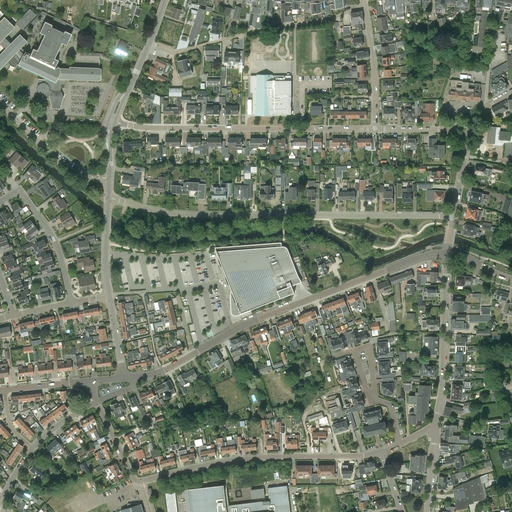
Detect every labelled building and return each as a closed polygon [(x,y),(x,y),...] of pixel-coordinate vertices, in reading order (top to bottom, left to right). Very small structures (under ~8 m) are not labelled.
[(261,0),(261,6),(262,6),(267,6),(267,11),(272,11),(272,3),(273,0),(274,0),(273,0),(261,0)] [(301,2),(300,0),(293,0),(293,3),(293,10),(295,10),(295,13),(298,13),(298,9),(299,9),(299,4),(296,4),(296,1),(301,2)] [(309,4),(312,4),(312,0),(302,0),(302,3),(301,3),(301,9),(305,9),(305,7),(309,7),(309,4)] [(385,0),(386,6),(388,6),(389,14),(395,14),(397,13),(395,0),(385,0)] [(403,6),(402,0),(395,0),(397,13),(397,15),(398,15),(403,14),(404,14),(403,6)] [(421,7),(421,3),(420,0),(409,0),(410,6),(411,12),(417,11),(416,7),(421,7)] [(422,0),(422,2),(427,1),(428,9),(432,9),(431,1),(430,0),(422,0)] [(445,9),(445,7),(446,4),(445,0),(435,0),(435,8),(442,9),(442,14),(445,14),(445,9)] [(455,7),(455,11),(454,16),(456,16),(456,11),(459,12),(459,8),(461,8),(461,10),(466,11),(466,7),(467,7),(467,0),(457,0),(457,7),(455,7)] [(482,0),(482,12),(481,16),(481,21),(480,28),(480,29),(478,46),(484,47),(488,12),(491,13),(492,6),(493,6),(493,5),(493,0),(482,0)] [(510,7),(511,0),(495,0),(495,5),(494,10),(492,21),(497,22),(501,22),(503,12),(502,12),(503,7),(505,7),(505,6),(510,7)] [(322,3),(317,3),(312,4),(312,15),(323,12),(322,3)] [(222,18),(225,19),(229,20),(231,11),(232,8),(225,6),(222,18)] [(240,18),(242,8),(236,6),(234,16),(240,18)] [(178,20),(181,10),(174,8),(171,17),(178,20)] [(205,10),(199,8),(190,40),(196,42),(205,10)] [(22,29),(36,15),(29,9),(18,20),(15,23),(22,29)] [(362,28),(361,24),(364,23),(362,12),(351,14),(353,25),(355,25),(356,29),(358,28),(359,30),(362,30),(362,28)] [(0,43),(1,44),(5,49),(0,54),(0,68),(3,66),(7,61),(11,65),(15,67),(17,64),(47,78),(46,79),(39,79),(39,81),(39,84),(37,86),(37,88),(37,90),(38,92),(39,94),(41,95),(42,95),(42,99),(50,100),(51,107),(52,109),(60,109),(63,97),(61,92),(60,92),(60,89),(61,80),(98,81),(100,80),(101,69),(99,68),(61,67),(61,66),(60,65),(59,65),(57,67),(55,66),(58,60),(54,58),(61,43),(66,45),(71,34),(64,31),(64,32),(51,26),(52,25),(45,22),(40,32),(44,35),(37,50),(33,48),(29,57),(28,57),(29,53),(25,52),(21,48),(27,42),(19,35),(10,44),(4,38),(15,27),(4,17),(0,21),(0,43)] [(379,30),(387,29),(385,17),(377,19),(379,30)] [(439,30),(448,29),(445,17),(437,19),(439,30)] [(212,33),(219,34),(222,22),(212,21),(212,25),(213,25),(212,33)] [(379,41),(380,42),(380,43),(387,42),(393,41),(392,34),(379,36),(378,38),(379,41)] [(355,47),(363,45),(362,38),(354,39),(355,47)] [(125,57),(128,50),(125,48),(127,44),(120,41),(115,52),(125,57)] [(387,46),(387,47),(381,48),(382,54),(389,53),(388,49),(392,48),(392,45),(387,46)] [(368,50),(356,52),(352,53),(352,56),(357,56),(358,60),(369,58),(368,50)] [(230,66),(232,66),(232,51),(228,51),(228,52),(225,52),(225,58),(224,58),(224,63),(228,63),(229,64),(230,66)] [(242,66),(243,57),(239,57),(240,53),(236,53),(236,51),(232,51),(232,66),(234,66),(235,65),(236,63),(239,63),(239,66),(242,66)] [(384,66),(391,65),(390,60),(394,59),(394,55),(389,56),(385,57),(386,58),(383,59),(383,62),(382,63),(382,65),(383,65),(384,65),(384,66)] [(155,64),(154,68),(158,70),(169,75),(172,66),(166,64),(167,63),(157,59),(155,64)] [(180,78),(192,74),(190,67),(188,67),(186,60),(178,62),(180,69),(178,70),(180,78)] [(157,74),(158,70),(154,68),(152,68),(151,70),(150,70),(147,76),(154,80),(155,79),(165,83),(167,79),(157,74)] [(389,68),(389,70),(385,70),(385,77),(392,77),(391,72),(394,71),(394,68),(389,68)] [(506,77),(504,73),(491,80),(494,84),(491,85),(496,94),(500,92),(501,92),(503,90),(508,87),(503,79),(506,77)] [(253,114),(291,114),(291,107),(291,101),(291,80),(291,76),(250,76),(250,93),(253,93),(253,102),(253,114)] [(207,79),(207,87),(218,87),(218,92),(221,92),(221,79),(207,79)] [(449,98),(456,99),(464,99),(479,101),(480,93),(481,90),(480,90),(480,84),(468,83),(462,82),(462,81),(451,80),(450,86),(449,86),(449,90),(449,98)] [(384,90),(393,89),(393,81),(383,81),(384,90)] [(367,85),(359,85),(359,83),(355,83),(355,87),(358,87),(358,93),(362,93),(362,92),(367,92),(367,85)] [(387,101),(397,100),(397,92),(390,92),(390,97),(387,97),(387,101)] [(146,100),(145,111),(151,112),(152,102),(154,98),(144,94),(142,99),(146,100)] [(206,115),(213,115),(213,106),(211,106),(211,104),(207,104),(207,97),(203,97),(203,98),(203,103),(203,105),(206,105),(206,115)] [(193,113),(195,113),(195,106),(194,106),(195,102),(190,101),(190,98),(182,98),(181,103),(187,103),(187,114),(193,114),(193,113)] [(197,98),(197,102),(195,102),(194,106),(195,106),(195,113),(195,115),(196,116),(199,116),(200,115),(200,114),(201,114),(201,103),(203,103),(203,98),(197,98)] [(319,103),(319,107),(312,107),(312,115),(322,115),(322,106),(327,106),(327,99),(321,99),(321,103),(319,103)] [(341,118),(349,118),(349,112),(342,112),(342,105),(342,100),(340,100),(340,105),(339,105),(339,109),(340,109),(340,112),(341,118)] [(164,114),(172,114),(172,107),(167,107),(168,101),(164,101),(164,104),(164,114)] [(176,107),(172,107),(172,114),(180,114),(180,101),(176,101),(176,107)] [(404,113),(404,116),(405,117),(405,120),(414,120),(414,114),(418,114),(418,101),(415,101),(415,106),(412,106),(412,109),(405,109),(405,112),(404,113)] [(506,105),(507,105),(506,101),(492,108),(496,116),(507,110),(506,107),(507,107),(506,105)] [(433,120),(433,115),(433,104),(423,104),(423,114),(421,114),(421,120),(433,120)] [(331,118),(341,118),(340,112),(333,112),(333,105),(330,105),(330,109),(331,109),(331,112),(331,118)] [(383,109),(383,118),(395,118),(395,109),(383,109)] [(487,143),(495,144),(497,144),(499,144),(499,143),(500,142),(506,143),(505,158),(511,158),(511,132),(500,131),(500,127),(488,126),(488,127),(488,135),(487,135),(488,135),(487,143)] [(147,138),(147,145),(147,149),(151,149),(151,145),(157,145),(157,138),(147,138)] [(201,138),(194,138),(194,146),(194,150),(201,150),(201,154),(204,154),(204,148),(204,141),(201,141),(201,138)] [(246,148),(242,148),(242,138),(235,138),(235,146),(235,150),(242,150),(242,154),(246,154),(246,148)] [(259,146),(259,138),(250,138),(250,146),(250,147),(250,148),(253,148),(257,148),(257,146),(259,146)] [(300,145),(300,138),(294,138),(294,143),(291,143),(291,147),(294,147),(294,145),(300,145)] [(310,140),(307,140),(307,138),(300,138),(300,145),(307,145),(307,147),(310,147),(311,140),(310,140)] [(322,149),(322,139),(314,139),(314,146),(318,146),(318,152),(321,152),(321,150),(322,150),(322,149)] [(337,150),(340,150),(340,139),(334,139),(334,141),(330,141),(330,147),(337,147),(336,150),(337,150)] [(347,141),(347,139),(340,139),(340,150),(343,150),(343,148),(350,149),(350,141),(347,141)] [(358,146),(365,146),(365,139),(358,139),(358,141),(354,141),(354,148),(358,148),(358,146)] [(375,141),(372,141),(372,139),(365,139),(365,146),(372,146),(372,150),(375,150),(375,141)] [(383,146),(390,146),(390,139),(383,139),(383,141),(380,141),(380,148),(383,148),(383,146)] [(397,141),(397,139),(390,139),(390,146),(397,146),(397,148),(400,148),(400,141),(397,141)] [(418,141),(416,141),(416,139),(408,139),(408,142),(404,142),(404,145),(408,145),(408,146),(410,146),(410,149),(415,149),(415,146),(416,146),(416,144),(418,144),(418,141)] [(444,158),(445,146),(436,145),(437,140),(430,140),(429,157),(444,158)] [(124,146),(123,147),(123,151),(124,152),(124,153),(131,153),(131,147),(139,146),(139,147),(142,147),(142,141),(138,141),(138,142),(131,142),(124,142),(124,146)] [(22,168),(27,162),(16,152),(9,161),(16,166),(18,163),(20,165),(19,166),(22,168)] [(34,182),(40,175),(36,172),(33,169),(34,168),(32,166),(23,177),(25,179),(27,176),(30,178),(34,182)] [(475,174),(476,174),(476,175),(479,176),(480,175),(490,177),(492,169),(476,166),(475,174)] [(245,188),(236,188),(236,198),(241,198),(241,199),(243,199),(243,200),(243,199),(246,199),(246,200),(246,199),(248,199),(248,198),(251,198),(251,179),(249,179),(249,173),(257,173),(257,167),(245,167),(245,188)] [(139,187),(141,172),(135,171),(134,177),(124,176),(122,183),(131,185),(131,186),(139,187)] [(445,171),(435,171),(428,171),(428,175),(435,176),(435,180),(448,181),(448,175),(445,175),(445,171)] [(164,192),(164,184),(165,177),(159,177),(159,184),(147,183),(146,189),(153,189),(153,191),(153,194),(157,194),(157,191),(164,192)] [(43,181),(45,183),(39,188),(44,195),(42,196),(44,198),(55,190),(53,187),(50,189),(46,183),(48,181),(46,178),(43,181)] [(375,192),(372,192),(372,187),(368,187),(368,188),(366,188),(366,180),(360,180),(360,192),(364,192),(363,199),(367,199),(367,200),(373,200),(373,196),(374,196),(375,192)] [(172,193),(181,194),(181,186),(184,186),(184,182),(179,182),(179,186),(172,186),(172,181),(169,181),(168,189),(172,190),(172,193)] [(189,182),(184,182),(184,186),(181,186),(181,194),(189,194),(189,190),(189,182)] [(213,199),(226,199),(226,195),(227,195),(232,195),(232,183),(227,183),(227,187),(226,187),(220,187),(220,188),(218,188),(218,187),(213,187),(213,191),(212,191),(212,199),(213,199)] [(316,200),(316,193),(320,193),(320,184),(316,184),(308,184),(308,189),(306,189),(306,195),(308,195),(308,200),(316,200)] [(265,197),(265,199),(271,199),(271,197),(274,197),(274,191),(274,188),(271,188),(271,185),(265,185),(265,190),(260,190),(260,197),(265,197)] [(329,185),(329,188),(325,188),(324,200),(332,200),(332,191),(335,191),(335,185),(329,185)] [(392,201),(393,201),(393,189),(393,186),(389,186),(389,189),(384,189),(384,185),(379,185),(379,195),(385,195),(385,201),(389,201),(389,202),(390,203),(391,203),(392,202),(392,201)] [(297,199),(297,187),(289,187),(289,192),(285,192),(285,199),(297,199)] [(412,194),(412,187),(407,188),(407,194),(403,194),(403,198),(403,202),(412,202),(412,194)] [(434,191),(428,190),(427,197),(434,197),(434,201),(441,201),(441,200),(443,200),(443,198),(444,198),(445,193),(440,192),(440,191),(435,191),(434,191)] [(352,199),(352,200),(356,200),(356,192),(347,192),(347,199),(352,199)] [(487,199),(488,196),(482,194),(472,192),(471,196),(469,196),(468,200),(470,200),(470,201),(483,203),(484,198),(487,199)] [(61,210),(67,205),(62,199),(61,200),(57,196),(52,200),(54,202),(51,203),(54,206),(56,204),(61,210)] [(507,213),(511,198),(506,196),(503,206),(501,212),(507,213)] [(19,215),(17,212),(21,210),(17,202),(10,206),(14,212),(12,213),(15,218),(14,218),(18,225),(22,222),(20,219),(21,218),(19,215)] [(479,220),(480,215),(481,215),(482,211),(477,210),(468,209),(467,214),(466,214),(466,217),(467,217),(467,218),(479,220)] [(4,210),(0,212),(0,215),(3,221),(9,217),(10,220),(13,218),(9,211),(6,213),(4,210)] [(69,213),(59,218),(65,228),(70,225),(70,226),(75,223),(69,213)] [(25,228),(27,231),(34,226),(30,220),(23,225),(22,223),(18,226),(21,231),(25,228)] [(474,226),(465,225),(464,225),(463,227),(464,229),(466,229),(465,234),(472,235),(473,231),(479,232),(480,228),(474,227),(474,226)] [(32,237),(39,232),(34,226),(27,231),(30,235),(26,237),(29,242),(33,239),(32,237)] [(88,243),(95,242),(94,236),(85,238),(86,241),(78,242),(78,241),(74,242),(75,248),(79,247),(80,253),(89,251),(88,243)] [(43,248),(46,246),(43,239),(36,243),(34,244),(35,247),(37,246),(38,249),(36,250),(38,253),(44,250),(43,248)] [(9,246),(7,240),(0,242),(0,249),(0,250),(3,249),(4,252),(13,249),(11,245),(9,246)] [(21,247),(23,251),(34,245),(32,242),(21,247)] [(294,293),(292,286),(296,284),(301,282),(302,282),(298,276),(288,249),(287,249),(287,248),(286,247),(285,247),(284,246),(283,246),(282,246),(281,243),(215,248),(220,259),(218,260),(221,268),(226,279),(228,285),(231,292),(231,311),(232,313),(233,314),(234,315),(236,316),(238,316),(254,309),(255,309),(254,308),(294,293)] [(3,257),(5,263),(14,260),(12,255),(14,254),(13,250),(5,253),(6,256),(3,257)] [(39,264),(43,263),(52,260),(50,253),(41,256),(40,253),(36,255),(38,261),(39,264)] [(329,261),(322,264),(319,258),(316,260),(318,265),(322,275),(328,273),(326,267),(334,264),(332,257),(328,259),(329,261)] [(89,258),(80,259),(81,266),(84,265),(85,271),(94,269),(92,260),(89,260),(89,258)] [(14,260),(5,263),(7,270),(10,269),(11,272),(19,269),(18,265),(16,266),(14,260)] [(52,260),(43,263),(45,267),(40,268),(42,274),(47,272),(46,270),(54,267),(52,260)] [(10,277),(12,284),(21,281),(19,276),(23,275),(23,272),(29,270),(28,267),(17,271),(18,274),(10,277)] [(390,279),(392,284),(394,284),(399,282),(403,281),(414,277),(411,271),(390,279)] [(431,272),(431,273),(421,273),(421,272),(417,272),(417,286),(421,286),(421,276),(431,277),(430,280),(437,280),(437,272),(431,272)] [(93,276),(78,279),(81,290),(95,288),(93,276)] [(464,286),(471,287),(471,282),(472,282),(472,277),(465,277),(464,276),(457,276),(456,285),(464,285),(464,286)] [(22,284),(21,281),(12,284),(15,290),(22,287),(23,290),(33,287),(32,284),(27,285),(26,283),(22,284)] [(388,281),(383,283),(386,292),(391,289),(388,281)] [(61,296),(62,296),(61,292),(62,291),(61,287),(60,287),(60,286),(56,286),(56,283),(52,284),(52,285),(50,286),(52,294),(54,293),(55,297),(57,297),(58,298),(61,297),(61,296)] [(386,292),(383,283),(377,285),(380,294),(386,292)] [(406,294),(415,294),(414,285),(406,285),(406,290),(404,291),(404,293),(406,293),(406,294)] [(365,299),(369,298),(370,303),(376,300),(372,286),(366,288),(367,292),(364,294),(365,299)] [(49,298),(48,292),(47,287),(39,289),(41,300),(49,298)] [(427,296),(436,296),(438,295),(438,292),(437,291),(437,289),(427,288),(427,289),(425,289),(424,292),(425,292),(424,295),(427,296)] [(20,304),(29,301),(27,297),(30,295),(28,290),(22,292),(23,296),(17,298),(16,298),(16,299),(17,302),(18,303),(19,303),(20,304)] [(507,301),(509,293),(498,290),(496,298),(507,301)] [(362,302),(364,301),(363,297),(361,298),(359,292),(353,295),(358,308),(357,304),(359,304),(361,309),(365,308),(362,302)] [(118,295),(118,299),(133,299),(133,305),(142,305),(142,299),(140,299),(140,295),(118,295)] [(347,297),(350,303),(351,306),(354,305),(355,309),(358,308),(353,295),(347,297)] [(344,298),(338,300),(341,306),(343,306),(345,312),(348,311),(344,298)] [(341,306),(338,300),(333,302),(335,309),(337,315),(343,313),(341,306)] [(162,309),(172,307),(171,301),(165,302),(165,301),(158,302),(160,310),(162,310),(162,309)] [(393,301),(392,302),(387,302),(390,332),(397,332),(393,301)] [(332,317),(330,311),(327,304),(322,306),(324,313),(327,311),(330,318),(332,317)] [(120,309),(121,315),(127,314),(126,310),(130,310),(130,311),(133,310),(132,307),(120,309)] [(311,311),(309,312),(312,320),(314,325),(317,324),(315,319),(315,318),(318,318),(315,310),(311,311)] [(306,313),(304,314),(307,322),(309,327),(308,327),(310,332),(314,331),(312,326),(314,325),(312,320),(309,312),(307,312),(306,313)] [(175,319),(174,313),(168,314),(168,317),(164,318),(164,316),(161,317),(162,321),(162,322),(175,319)] [(302,314),(298,316),(301,324),(304,323),(306,328),(308,327),(309,327),(307,322),(304,314),(302,314)] [(457,315),(457,320),(451,319),(451,329),(464,330),(464,329),(466,330),(466,324),(464,324),(464,320),(465,320),(466,316),(457,315)] [(54,316),(47,318),(48,323),(47,323),(48,327),(59,325),(57,316),(54,317),(54,316)] [(122,321),(123,327),(129,326),(128,322),(132,321),(132,323),(135,322),(134,318),(122,321)] [(289,326),(293,324),(291,318),(284,320),(290,336),(293,335),(291,329),(290,330),(289,326)] [(170,322),(170,326),(177,325),(175,319),(162,322),(162,321),(155,323),(156,327),(166,325),(166,323),(170,322)] [(280,329),(283,328),(287,339),(290,338),(289,336),(290,336),(284,320),(277,323),(280,329)] [(438,329),(438,320),(427,320),(427,321),(422,320),(422,328),(426,328),(426,329),(438,329)] [(34,326),(38,325),(37,321),(33,322),(33,321),(26,323),(27,328),(28,331),(33,330),(32,327),(34,326)] [(378,331),(380,331),(379,322),(371,323),(372,334),(378,334),(378,331)] [(16,326),(17,330),(20,329),(20,330),(22,329),(23,332),(28,331),(27,328),(26,323),(19,324),(19,325),(16,326)] [(5,336),(11,335),(9,326),(3,327),(5,336)] [(362,331),(363,332),(358,333),(358,332),(357,332),(361,342),(368,339),(366,333),(369,332),(367,326),(364,327),(365,330),(362,331)] [(276,340),(273,330),(268,331),(266,327),(260,329),(266,346),(268,345),(267,343),(268,343),(267,340),(265,335),(269,333),(272,342),(276,340)] [(266,346),(260,329),(253,332),(255,338),(259,337),(261,342),(263,349),(266,348),(266,346)] [(137,334),(137,330),(124,333),(125,339),(131,338),(131,335),(137,334)] [(355,344),(361,342),(357,332),(352,334),(351,332),(348,333),(350,338),(352,338),(355,344)] [(344,337),(338,338),(342,348),(348,346),(346,340),(349,339),(347,333),(343,334),(344,337)] [(247,343),(248,342),(245,335),(238,338),(241,346),(242,345),(243,347),(247,349),(248,345),(247,343)] [(437,354),(438,337),(424,337),(424,342),(428,343),(428,348),(424,348),(424,354),(437,354)] [(456,346),(457,346),(466,346),(466,337),(456,337),(456,346)] [(230,342),(233,349),(231,350),(234,357),(239,355),(239,356),(243,354),(239,346),(241,346),(238,338),(230,342)] [(342,348),(338,338),(339,340),(334,341),(334,340),(331,341),(330,338),(327,339),(329,345),(332,344),(334,350),(341,348),(342,348)] [(173,341),(179,352),(185,349),(180,340),(179,341),(179,340),(177,341),(176,339),(173,341)] [(376,346),(376,349),(387,348),(387,343),(390,342),(390,339),(383,340),(384,343),(377,343),(377,346),(376,346)] [(257,346),(255,346),(253,340),(250,341),(253,348),(251,348),(253,353),(258,350),(257,346)] [(171,350),(174,355),(179,352),(173,341),(169,342),(170,345),(172,344),(174,348),(171,350)] [(168,358),(174,355),(171,350),(168,351),(166,347),(167,347),(166,344),(162,346),(168,358)] [(160,356),(163,361),(168,358),(162,346),(159,348),(160,350),(161,350),(163,354),(160,356)] [(387,348),(376,349),(377,353),(378,353),(378,355),(385,355),(385,358),(393,357),(392,352),(387,353),(387,348)] [(214,364),(215,363),(216,366),(224,362),(222,359),(223,359),(217,349),(208,355),(214,364)] [(135,367),(132,351),(128,352),(129,358),(127,358),(129,369),(135,367)] [(132,351),(135,367),(141,366),(139,352),(133,353),(133,351),(132,351)] [(139,352),(141,366),(147,365),(145,352),(141,353),(142,357),(140,358),(139,352)] [(145,352),(147,365),(153,364),(152,358),(149,358),(148,354),(145,355),(145,352)] [(462,352),(457,352),(457,354),(456,354),(455,362),(466,362),(467,355),(466,355),(466,352),(462,352)] [(104,366),(103,359),(102,353),(98,354),(99,357),(95,357),(96,367),(104,366)] [(103,359),(104,366),(111,365),(110,355),(105,356),(105,353),(102,353),(103,359)] [(79,355),(75,355),(77,369),(84,368),(83,362),(83,357),(80,357),(79,355)] [(86,361),(83,362),(84,368),(91,367),(90,358),(86,358),(86,361)] [(235,368),(231,358),(225,361),(230,371),(235,368)] [(341,364),(343,368),(352,365),(350,359),(346,361),(345,358),(336,361),(337,364),(337,365),(341,364)] [(378,369),(389,368),(389,364),(392,363),(392,359),(385,359),(385,362),(379,363),(379,365),(378,366),(378,369)] [(67,364),(64,364),(65,371),(72,370),(71,360),(66,360),(67,364)] [(65,371),(64,364),(61,364),(61,361),(56,362),(58,372),(65,371)] [(425,363),(425,365),(421,365),(421,376),(425,376),(425,375),(434,375),(435,375),(435,371),(434,371),(434,367),(429,367),(429,363),(425,363)] [(45,373),(45,366),(42,367),(41,364),(37,364),(38,374),(45,373)] [(258,367),(260,373),(273,370),(271,364),(258,367)] [(340,374),(342,378),(351,375),(350,373),(354,371),(352,365),(343,368),(344,373),(340,374)] [(19,376),(26,375),(25,369),(23,369),(22,366),(18,367),(19,376)] [(389,368),(378,369),(379,373),(380,373),(380,375),(387,374),(387,377),(395,377),(395,373),(389,374),(389,368)] [(194,369),(185,374),(189,380),(197,376),(194,369)] [(189,380),(185,374),(184,373),(178,376),(183,385),(189,382),(188,381),(189,380)] [(351,378),(351,375),(342,378),(343,382),(347,381),(348,385),(357,383),(356,377),(351,378)] [(164,383),(167,390),(170,395),(176,393),(170,380),(167,382),(166,381),(164,383)] [(395,389),(394,385),(397,384),(396,380),(387,381),(388,384),(382,385),(381,386),(381,389),(382,389),(382,390),(383,390),(384,394),(386,394),(386,395),(392,394),(392,393),(393,393),(393,390),(395,389)] [(457,386),(453,385),(452,392),(461,393),(462,389),(470,390),(471,385),(470,385),(470,382),(463,381),(463,385),(457,384),(457,386)] [(495,382),(490,383),(491,388),(493,393),(498,391),(495,382)] [(159,394),(167,390),(164,383),(164,384),(156,387),(159,394)] [(346,391),(347,395),(356,392),(355,390),(359,388),(357,383),(348,385),(349,390),(346,391)] [(430,397),(430,386),(419,386),(419,396),(409,396),(409,404),(415,404),(414,413),(410,412),(410,415),(409,415),(409,423),(417,424),(417,420),(424,420),(425,413),(428,413),(428,412),(430,412),(430,408),(428,408),(428,397),(430,397)] [(154,396),(155,396),(152,389),(146,391),(146,392),(151,403),(154,402),(153,400),(156,399),(154,396)] [(139,394),(143,402),(144,404),(150,402),(151,404),(151,403),(146,392),(146,391),(139,394)] [(352,398),(353,403),(363,400),(361,394),(357,395),(356,392),(347,395),(348,399),(352,398)] [(461,397),(461,393),(452,392),(452,399),(456,399),(456,400),(465,401),(465,397),(461,397)] [(330,414),(343,410),(339,398),(338,398),(337,395),(327,398),(328,401),(326,402),(327,407),(329,407),(330,408),(328,409),(330,414)] [(132,407),(139,405),(135,396),(129,399),(132,407)] [(363,400),(353,403),(355,407),(351,408),(352,412),(359,410),(359,407),(365,406),(363,400)] [(61,413),(62,413),(65,411),(64,410),(67,408),(64,404),(65,403),(65,401),(64,401),(64,402),(62,402),(62,405),(58,408),(61,413)] [(114,413),(116,418),(120,416),(120,418),(124,416),(123,413),(122,413),(122,412),(126,410),(123,402),(118,404),(117,403),(111,406),(112,409),(111,409),(113,414),(114,413)] [(452,412),(456,413),(462,414),(463,408),(453,406),(452,407),(446,405),(443,416),(450,417),(451,413),(452,413),(452,412)] [(55,417),(61,413),(58,408),(57,409),(56,407),(50,411),(52,413),(55,417)] [(365,436),(386,431),(384,423),(383,423),(381,418),(382,418),(380,410),(373,412),(374,413),(370,414),(369,413),(363,414),(365,422),(367,427),(363,428),(365,433),(365,436)] [(46,417),(49,421),(55,417),(52,413),(49,415),(47,412),(45,414),(44,415),(45,417),(46,417)] [(309,422),(324,417),(322,412),(308,417),(309,422)] [(93,433),(96,431),(94,428),(92,423),(96,421),(92,415),(86,418),(93,433)] [(19,427),(23,423),(18,417),(14,421),(19,427)] [(46,417),(45,417),(39,421),(42,426),(49,421),(46,417)] [(93,433),(86,418),(79,422),(83,428),(87,426),(89,430),(88,430),(90,434),(93,433)] [(342,431),(348,429),(346,421),(344,422),(344,419),(340,420),(341,423),(339,423),(342,431)] [(335,433),(342,431),(339,423),(338,424),(337,421),(334,422),(334,425),(332,425),(335,433)] [(19,427),(24,432),(29,428),(23,423),(19,427)] [(73,434),(79,430),(75,424),(69,429),(73,434)] [(453,431),(457,432),(458,425),(447,424),(446,425),(445,425),(443,426),(443,427),(444,428),(446,428),(445,435),(443,434),(443,439),(446,439),(446,441),(476,444),(476,447),(479,447),(479,444),(485,444),(485,437),(479,437),(460,435),(460,436),(453,436),(453,431)] [(500,426),(489,425),(488,438),(500,439),(500,435),(503,435),(503,430),(500,430),(500,426)] [(34,434),(29,428),(24,432),(30,438),(34,434)] [(313,439),(320,439),(320,432),(315,432),(315,428),(311,428),(311,433),(313,433),(313,439)] [(324,433),(320,432),(320,439),(326,440),(327,434),(328,434),(328,428),(324,428),(324,433)] [(10,434),(5,429),(1,433),(6,438),(10,434)] [(73,434),(69,429),(64,433),(68,438),(70,436),(73,440),(74,440),(73,439),(76,438),(73,434)] [(127,443),(133,440),(132,437),(135,435),(133,432),(124,437),(127,443)] [(229,453),(228,447),(224,448),(224,442),(223,443),(223,438),(217,439),(217,441),(218,448),(221,448),(222,454),(229,453)] [(51,443),(58,451),(61,449),(62,450),(64,448),(60,443),(60,444),(55,439),(51,443)] [(228,447),(229,453),(236,451),(235,441),(234,439),(227,440),(228,447)] [(135,443),(133,440),(127,443),(130,449),(139,445),(138,442),(135,443)] [(249,450),(249,445),(245,445),(244,440),(241,440),(242,451),(249,450)] [(18,443),(17,445),(14,449),(19,453),(23,446),(18,443)] [(55,454),(58,451),(51,443),(46,447),(50,452),(50,453),(54,457),(56,455),(55,454)] [(95,457),(99,455),(103,453),(109,450),(106,443),(100,446),(102,450),(97,452),(98,452),(94,454),(95,457)] [(450,453),(456,453),(457,454),(457,451),(454,451),(455,445),(449,445),(449,444),(441,443),(440,454),(444,455),(444,454),(450,454),(450,453)] [(211,445),(212,450),(208,450),(209,456),(216,454),(214,444),(211,445)] [(209,456),(208,450),(204,451),(203,446),(200,447),(202,457),(209,456)] [(190,449),(191,454),(187,455),(189,460),(196,458),(193,448),(190,449)] [(14,459),(19,453),(14,449),(10,456),(14,459)] [(511,451),(511,449),(499,453),(502,464),(510,462),(511,464),(511,451)] [(113,456),(109,450),(103,453),(99,455),(101,457),(101,458),(105,456),(106,459),(113,456)] [(189,460),(187,455),(184,455),(182,451),(179,451),(181,462),(189,460)] [(170,454),(171,459),(167,460),(169,465),(176,463),(173,453),(170,454)] [(412,455),(412,456),(412,457),(411,457),(411,463),(410,470),(425,472),(426,456),(424,456),(424,454),(420,454),(415,453),(414,454),(412,455)] [(49,463),(52,459),(48,454),(44,458),(49,463)] [(455,462),(456,465),(457,468),(463,467),(460,455),(454,456),(445,458),(446,464),(455,462)] [(10,465),(14,459),(10,456),(6,462),(10,465)] [(169,465),(167,460),(164,461),(162,456),(159,457),(161,467),(169,465)] [(147,465),(149,470),(156,468),(153,458),(146,460),(147,465)] [(141,472),(149,470),(147,465),(143,466),(142,461),(139,462),(141,472)] [(376,466),(375,466),(374,461),(365,463),(365,465),(359,466),(360,473),(366,472),(367,474),(371,474),(371,471),(376,470),(376,469),(376,468),(376,466)] [(85,462),(81,464),(85,473),(89,471),(85,462)] [(116,462),(108,466),(108,465),(104,467),(107,473),(118,468),(116,462)] [(39,481),(40,478),(46,471),(35,463),(29,471),(37,476),(35,479),(39,481)] [(299,477),(299,476),(304,476),(304,465),(301,465),(299,466),(296,466),(296,474),(293,474),(293,477),(299,477)] [(306,465),(304,465),(304,476),(309,476),(309,477),(311,477),(311,483),(314,483),(314,477),(315,477),(315,474),(312,474),(312,466),(309,466),(306,465)] [(322,476),(326,476),(326,465),(324,465),(322,466),(319,466),(319,474),(316,474),(316,477),(316,483),(319,483),(319,477),(322,477),(322,476)] [(334,466),(331,466),(329,465),(326,465),(326,476),(331,476),(331,477),(337,477),(337,474),(334,474),(334,466)] [(342,466),(342,474),(345,474),(345,478),(351,478),(351,474),(352,474),(352,466),(348,466),(348,465),(343,465),(343,466),(342,466)] [(116,475),(121,473),(118,468),(107,473),(108,476),(111,484),(119,480),(116,475)] [(473,499),(473,502),(484,499),(480,477),(469,481),(473,499)] [(456,502),(455,507),(455,511),(468,508),(472,507),(470,500),(473,499),(469,481),(462,484),(453,488),(456,502)] [(290,511),(287,486),(268,488),(269,500),(229,505),(226,485),(184,490),(186,511),(290,511)] [(264,488),(251,490),(252,499),(265,497),(264,488)] [(378,493),(379,493),(378,488),(362,491),(363,497),(361,497),(361,500),(369,499),(368,495),(378,493)] [(16,491),(15,494),(24,499),(25,498),(28,499),(29,495),(24,493),(24,494),(16,491)] [(165,492),(167,511),(177,511),(175,491),(165,492)] [(23,501),(24,499),(15,494),(13,498),(20,502),(18,505),(17,506),(23,509),(26,502),(23,501)] [(35,502),(39,498),(34,494),(31,497),(35,502)] [(361,509),(367,508),(366,505),(368,504),(367,499),(360,501),(361,509)] [(384,499),(379,501),(373,503),(374,506),(377,505),(378,509),(386,506),(384,499)] [(121,511),(143,511),(141,505),(138,505),(138,503),(128,504),(128,509),(121,511)]
